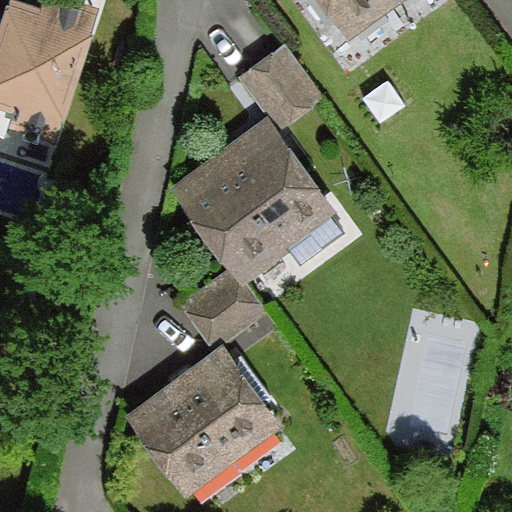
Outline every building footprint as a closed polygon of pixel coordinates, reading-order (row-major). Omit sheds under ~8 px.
[(0,101),(13,106),(8,122),(54,138),(100,1),(98,0),(7,0),(3,13),(0,12),(0,101)] [(328,0),(352,32),(396,0),(328,0)] [(249,76),(284,123),(319,97),(284,50),(263,66),(249,76)] [(180,191),(246,278),(330,215),(264,128),(180,191)] [(191,306),(217,342),(262,310),(236,273),(191,306)] [(274,426),(222,356),(135,420),(187,490),(274,426)]
